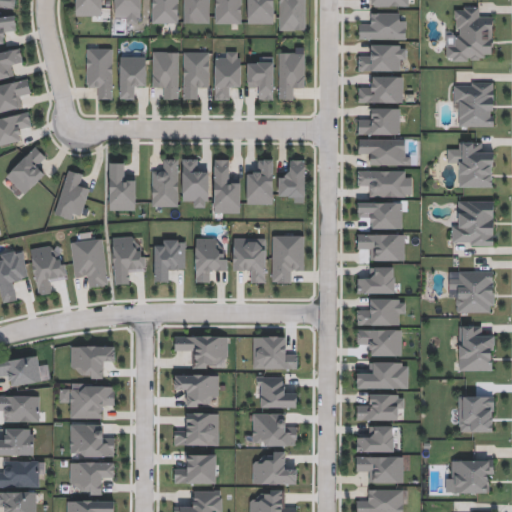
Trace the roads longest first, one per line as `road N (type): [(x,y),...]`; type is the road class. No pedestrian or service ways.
road 1 (residential): [(330,0),(324,511)]
road 2 (residential): [(0,337),(145,312),(326,314)]
road 3 (residential): [(74,129),(328,131)]
road 4 (residential): [(145,312),(142,511)]
road 5 (residential): [(45,0),(74,129)]
